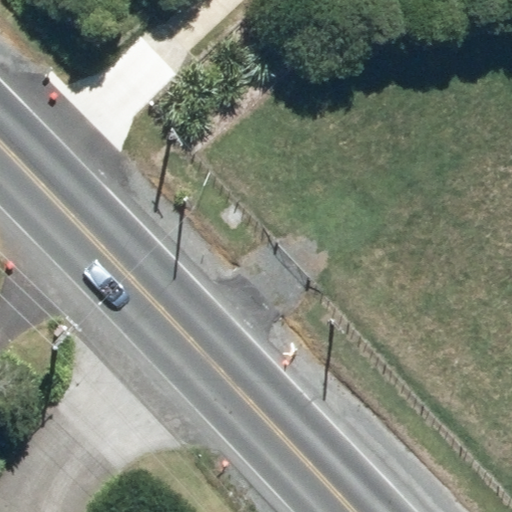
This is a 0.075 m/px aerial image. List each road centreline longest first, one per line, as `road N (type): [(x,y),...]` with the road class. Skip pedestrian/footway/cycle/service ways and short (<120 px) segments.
road 1 (secondary): [(350,511),(136,277),(0,142)]
road 2 (track): [(31,511),(49,390),(136,277)]
